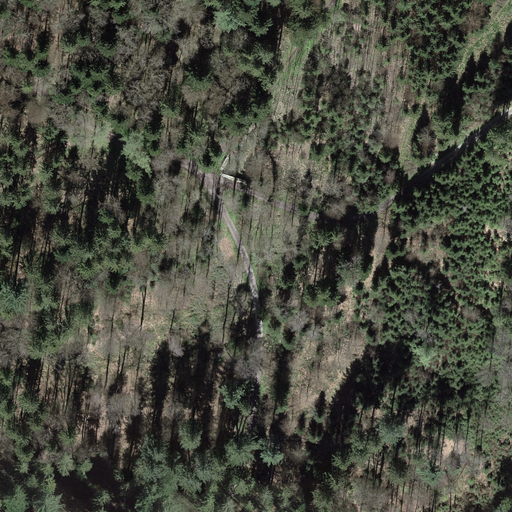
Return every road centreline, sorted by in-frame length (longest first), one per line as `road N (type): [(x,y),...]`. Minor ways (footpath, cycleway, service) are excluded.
road 1 (track): [(206,175),(316,217),(361,219),(511,108)]
road 2 (track): [(206,175),(247,263),(255,301),(252,429)]
road 3 (track): [(0,61),(97,127),(206,175)]
road 4 (track): [(330,0),(206,175)]
